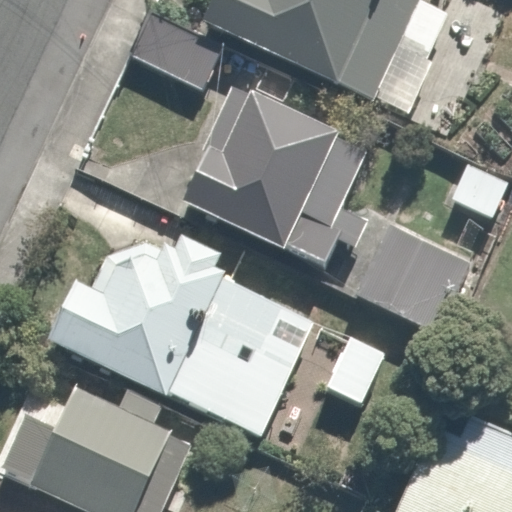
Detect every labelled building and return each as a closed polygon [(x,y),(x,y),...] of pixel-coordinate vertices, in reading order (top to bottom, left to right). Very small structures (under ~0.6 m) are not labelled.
[(187,0),(179,22),(354,96),(395,0),(187,0)] [(136,10),(112,57),(191,97),(215,51),(136,10)] [(219,78),(164,204),(312,269),(367,143),(219,78)] [(462,160),(439,198),(486,226),(508,188),(462,160)] [(337,299),(414,338),(431,305),(449,314),(473,267),(377,219),(337,299)] [(270,332),(287,294),(126,221),(102,274),(56,253),(21,330),(252,435),(294,343),(270,332)] [(380,348),(333,328),(307,390),(354,410),(380,348)] [(49,416),(13,398),(0,423),(0,478),(68,511),(156,511),(190,444),(66,382),(49,416)] [(412,425),(376,511),(511,511),(511,438),(456,416),(446,439),(412,425)]
